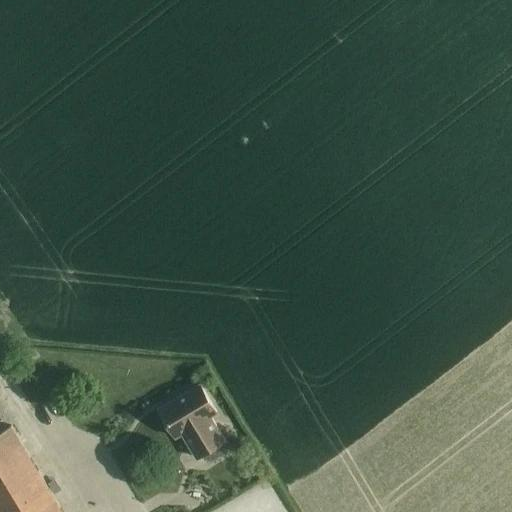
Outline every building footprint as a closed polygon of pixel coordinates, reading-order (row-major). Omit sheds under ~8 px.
[(45,346),(31,357),(45,375),(59,364),(45,346)] [(32,404),(60,387),(53,376),(42,383),(30,365),(14,375),(32,404)] [(200,384),(159,409),(176,437),(182,433),(197,458),(225,441),(211,416),(217,413),(200,384)] [(0,511),(62,511),(11,425),(0,431),(0,511)] [(290,467),(276,470),(280,486),(294,482),(290,467)] [(296,511),(304,507),(298,499),(279,511),(296,511)]
